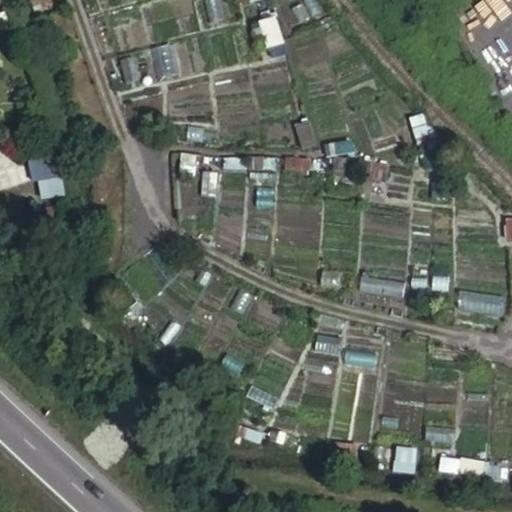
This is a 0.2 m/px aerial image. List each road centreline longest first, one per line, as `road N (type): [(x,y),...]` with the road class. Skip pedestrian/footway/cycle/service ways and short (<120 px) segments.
road 1 (track): [(75,0),(151,213),(231,270),(468,341),(511,340)]
road 2 (motorway): [(117,511),(0,397)]
